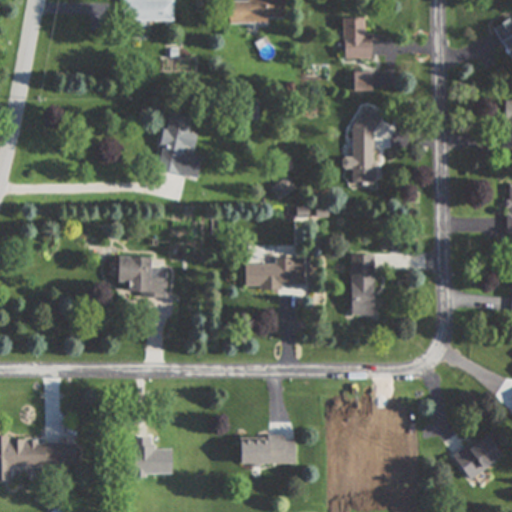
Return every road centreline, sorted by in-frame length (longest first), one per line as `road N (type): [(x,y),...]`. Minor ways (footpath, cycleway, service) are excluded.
road 1 (residential): [(439,0),(444,333),(427,371),(405,382),(0,379)]
road 2 (residential): [(0,186),(40,0)]
